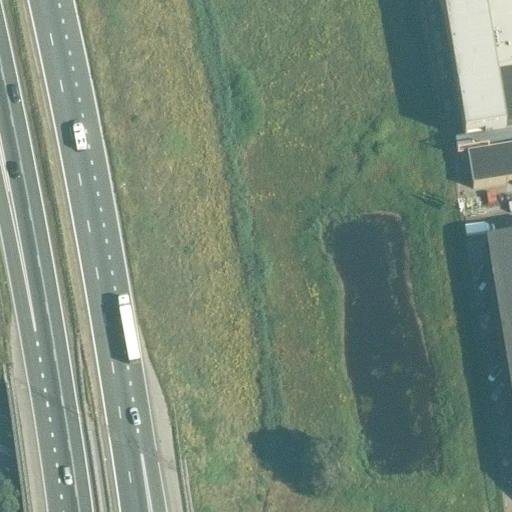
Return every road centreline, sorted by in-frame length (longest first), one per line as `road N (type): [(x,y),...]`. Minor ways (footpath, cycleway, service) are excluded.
road 1 (motorway): [(113,378),(45,0)]
road 2 (motorway): [(0,81),(49,346)]
road 3 (motorway): [(49,346),(75,511)]
road 4 (secondary): [(132,511),(0,444)]
road 5 (motorway): [(0,211),(9,256),(49,346)]
road 6 (motorway): [(156,511),(146,450),(113,378)]
road 7 (motorway): [(132,511),(113,378)]
